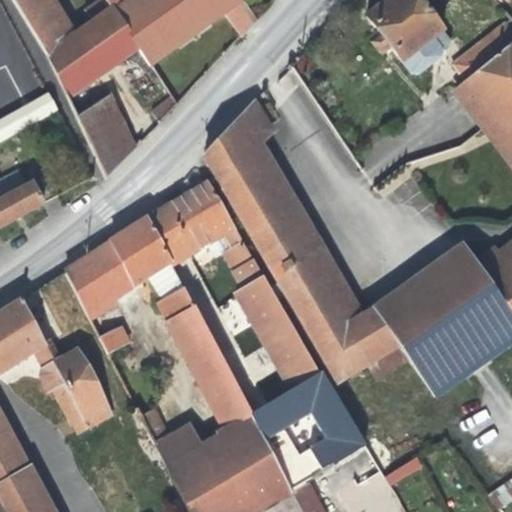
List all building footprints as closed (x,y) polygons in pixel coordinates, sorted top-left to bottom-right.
[(74,35),(51,0),(11,0),(46,55),(66,99),(137,49),(103,0),(100,0),(97,3),(101,9),(88,17),(92,22),(74,35)] [(103,0),(137,49),(149,67),(223,13),(241,1),(240,0),(103,0)] [(446,51),(450,42),(416,0),(387,0),(365,18),(377,33),(388,48),(394,55),(409,74),(417,75),(439,57),(440,51),(446,51)] [(242,36),(255,21),(241,1),(223,13),(242,36)] [(88,17),(101,9),(97,3),(84,12),(88,17)] [(466,83),(511,48),(511,35),(504,25),(453,66),(466,83)] [(388,48),(377,33),(371,39),(372,44),(377,50),(381,53),(388,48)] [(511,48),(466,83),(511,141),(511,261),(506,266),(497,253),(481,231),(461,246),(487,282),(511,317),(511,48)] [(511,141),(466,83),(455,92),(511,166),(511,243),(497,253),(506,266),(511,261),(511,141)] [(57,111),(48,93),(0,119),(0,142),(36,122),(57,111)] [(159,124),(176,106),(169,96),(151,113),(159,124)] [(133,151),(108,100),(77,122),(105,179),(133,151)] [(338,311),(247,159),(260,145),(271,133),(254,103),(203,158),(215,178),(337,383),(397,346),(371,309),(359,316),(338,311)] [(359,316),(260,145),(247,159),(338,311),(359,316)] [(25,187),(16,171),(0,179),(0,183),(2,188),(7,196),(25,187)] [(364,447),(328,388),(320,375),(318,375),(304,350),(207,182),(163,208),(191,253),(207,244),(215,258),(222,253),(233,272),(233,273),(242,290),(235,294),(290,390),(249,416),(289,492),(304,483),(341,461),(364,447)] [(0,227),(42,204),(31,183),(25,187),(7,196),(0,199),(0,227)] [(191,253),(163,208),(146,218),(170,265),(191,253)] [(170,265),(146,218),(109,242),(132,287),(146,278),(160,300),(156,303),(187,363),(189,362),(225,429),(215,434),(216,437),(200,446),(189,425),(169,436),(151,409),(139,416),(187,511),(261,511),(290,495),(289,492),(249,416),(233,385),(226,372),(193,308),(184,291),(170,265)] [(86,315),(132,287),(109,242),(94,251),(64,271),(86,315)] [(511,317),(487,282),(461,246),(371,309),(397,346),(435,398),(511,342),(511,317)] [(200,304),(190,287),(184,291),(193,308),(200,304)] [(68,389),(43,343),(20,299),(0,311),(0,374),(33,354),(40,369),(38,377),(49,395),(54,393),(58,391),(60,394),(68,389)] [(127,341),(120,327),(98,338),(107,355),(126,345),(127,341)] [(80,359),(76,352),(58,362),(47,341),(43,343),(68,389),(82,416),(89,428),(109,416),(80,359)] [(245,378),(238,366),(226,372),(233,385),(245,378)] [(82,416),(68,389),(60,394),(58,391),(54,393),(70,422),(82,416)] [(89,428),(82,416),(70,422),(77,435),(89,429),(89,428)] [(43,511),(0,430),(0,506),(3,511),(43,511)] [(378,474),(364,447),(341,461),(356,487),(378,474)] [(420,468),(416,458),(400,468),(405,476),(420,468)] [(388,487),(405,476),(400,468),(383,478),(388,487)] [(132,511),(113,474),(90,487),(103,511),(132,511)] [(511,476),(487,495),(499,511),(511,501),(511,476)] [(319,511),(304,483),(289,492),(290,495),(299,511),(319,511)] [(299,511),(290,495),(261,511),(299,511)]
